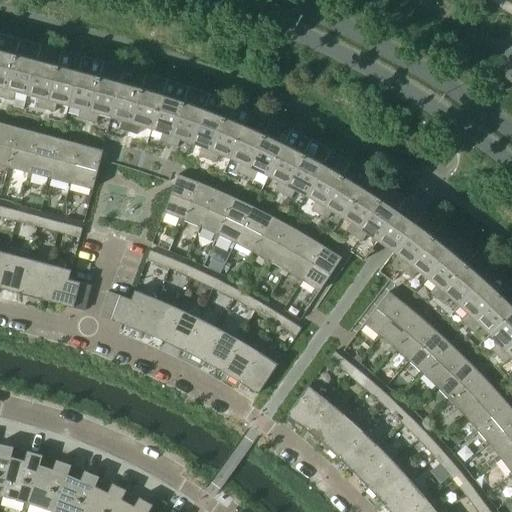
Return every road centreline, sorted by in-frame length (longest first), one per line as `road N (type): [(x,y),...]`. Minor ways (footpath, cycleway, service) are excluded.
road 1 (residential): [(511,325),(399,228),(326,178),(168,107),(0,61)]
road 2 (tertiary): [(213,0),(366,67),(511,164)]
road 3 (residential): [(362,511),(240,407),(183,372),(85,334)]
road 4 (tertiary): [(511,131),(423,70),(286,0)]
road 5 (residential): [(219,511),(88,437),(0,409)]
